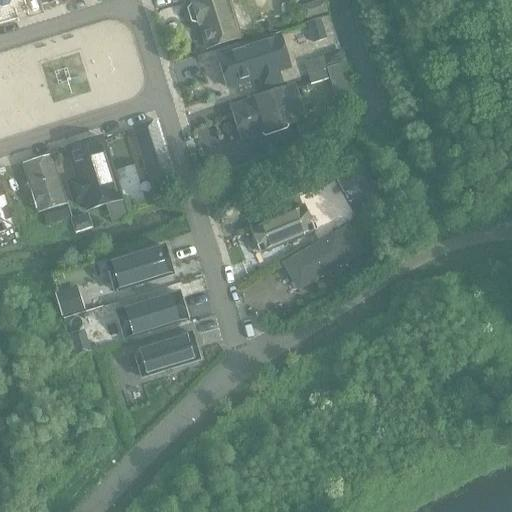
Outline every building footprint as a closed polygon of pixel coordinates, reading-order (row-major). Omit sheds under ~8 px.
[(0,0),(0,25),(28,17),(29,18),(44,13),(40,0),(0,0)] [(40,0),(44,13),(56,8),(82,0),(40,0)] [(180,0),(183,5),(161,12),(157,19),(170,59),(174,64),(175,64),(262,36),(309,20),(331,13),(327,0),(180,0)] [(281,83),(308,75),(326,70),(326,71),(345,65),(331,13),(268,35),(262,36),(175,64),(174,72),(187,115),(263,89),(281,84),(281,83)] [(308,75),(281,83),(281,84),(263,89),(187,115),(192,129),(205,174),(208,174),(210,181),(214,179),(215,177),(255,162),(316,137),(321,135),(353,93),(345,65),(326,71),(326,70),(308,75)] [(103,137),(125,213),(153,205),(156,204),(159,202),(162,201),(165,201),(167,201),(179,197),(156,121),(103,137)] [(68,210),(73,229),(125,213),(103,137),(50,154),(68,210)] [(0,169),(0,173),(22,244),(73,229),(68,210),(50,154),(0,169)] [(364,166),(337,182),(344,195),(359,187),(372,209),(384,202),(364,166)] [(0,250),(22,244),(0,173),(0,250)] [(305,213),(252,234),(261,255),(314,234),(305,213)] [(348,232),(287,268),(300,290),(361,254),(348,232)] [(166,242),(90,265),(102,304),(178,280),(166,242)] [(178,280),(102,304),(114,342),(190,318),(178,280)] [(80,285),(57,292),(65,316),(87,309),(80,285)] [(190,318),(114,342),(126,380),(202,356),(190,318)]
